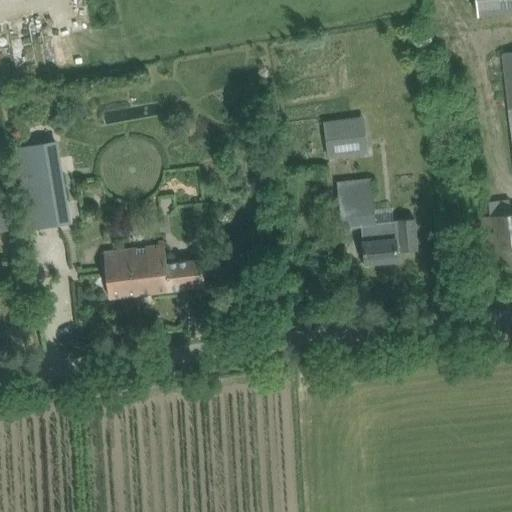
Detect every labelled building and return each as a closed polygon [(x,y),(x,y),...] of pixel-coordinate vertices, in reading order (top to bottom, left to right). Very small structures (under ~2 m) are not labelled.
[(511,0),(469,0),(470,11),(511,8),(511,0)] [(511,54),(503,56),(511,133),(511,54)] [(364,117),(324,122),(328,157),(368,152),(364,117)] [(14,149),(28,229),(70,222),(56,142),(14,149)] [(371,180),(337,183),(340,208),(342,228),(361,226),(365,263),(398,260),(397,248),(417,246),(413,215),(375,219),(371,180)] [(490,216),(480,217),(486,266),(511,262),(511,213),(490,216)] [(31,246),(42,309),(81,303),(70,239),(31,246)] [(103,252),(109,298),(205,286),(202,259),(166,263),(163,241),(158,241),(159,246),(103,252)]
